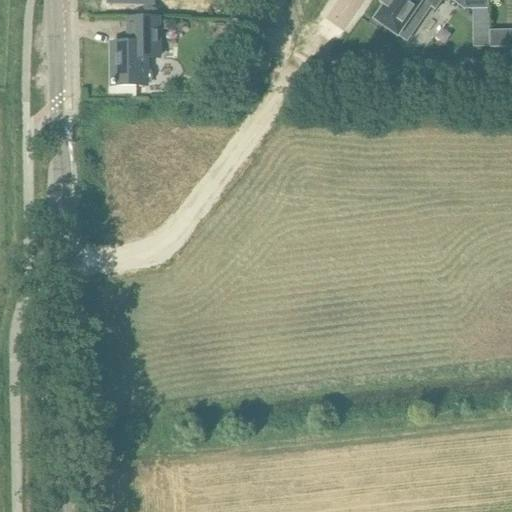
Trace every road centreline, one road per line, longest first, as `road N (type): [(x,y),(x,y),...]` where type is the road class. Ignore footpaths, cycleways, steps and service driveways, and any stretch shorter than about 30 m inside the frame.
road 1 (tertiary): [(67,511),(53,0)]
road 2 (track): [(332,19),(169,239),(127,257),(61,262)]
